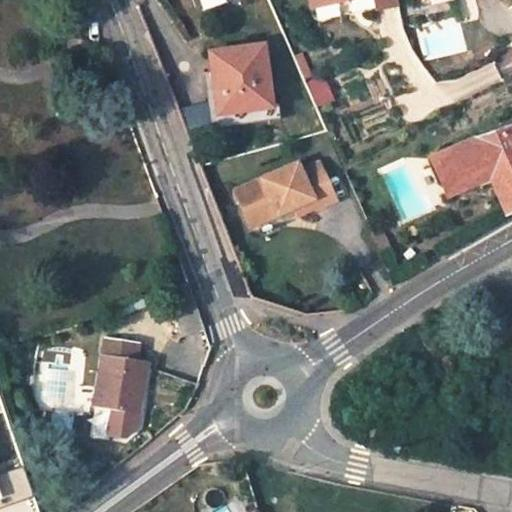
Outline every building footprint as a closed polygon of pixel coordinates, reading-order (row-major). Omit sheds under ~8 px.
[(336,3),(335,0),(309,0),(311,8),(336,3)] [(270,107),(263,46),(210,53),(212,74),(198,76),(204,129),(272,120),(270,107)] [(472,141),(431,159),(443,185),(485,166),(489,176),(506,214),(511,211),(511,146),(506,130),(472,141)] [(295,164),(234,191),(250,227),(292,208),(296,216),(313,208),(314,210),(334,201),(317,164),(299,172),(295,164)] [(447,195),(489,176),(485,166),(443,185),(447,195)] [(88,413),(107,415),(103,439),(118,442),(129,433),(139,367),(129,365),(131,348),(99,343),(88,413)] [(67,419),(40,415),(39,422),(46,423),(43,448),(62,451),(67,419)] [(0,507),(35,496),(24,465),(0,473),(0,507)]
